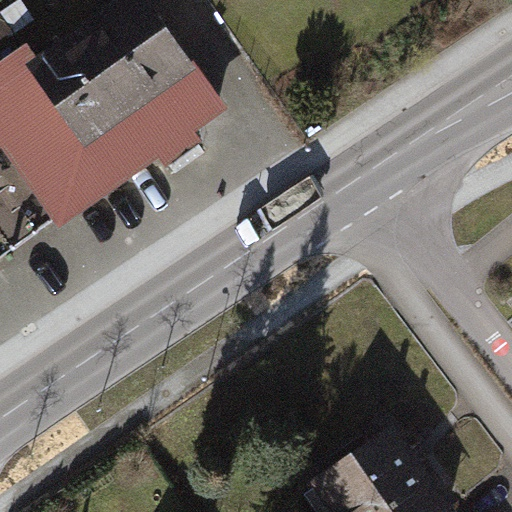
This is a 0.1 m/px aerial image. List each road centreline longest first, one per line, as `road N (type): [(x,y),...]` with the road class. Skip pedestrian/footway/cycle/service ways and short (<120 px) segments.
road 1 (primary): [(0,421),(333,199)]
road 2 (residential): [(511,433),(333,199)]
road 3 (primary): [(333,199),(511,82)]
